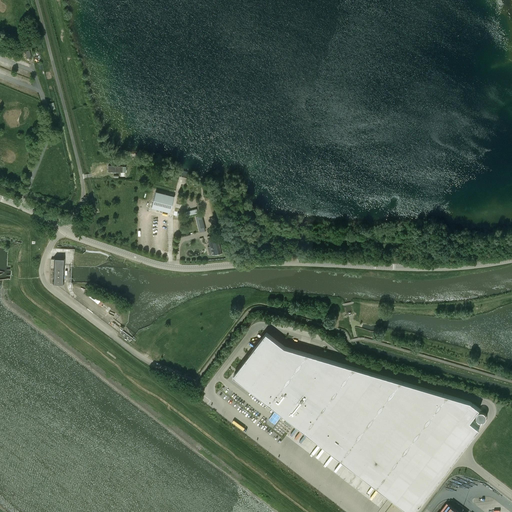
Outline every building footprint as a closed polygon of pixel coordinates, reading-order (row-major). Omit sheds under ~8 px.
[(156,191),(152,208),(170,212),(174,196),(156,191)] [(218,234),(208,237),(210,247),(212,246),(214,254),(222,252),(220,244),(218,234)] [(51,259),(50,282),(63,283),(63,259),(51,259)] [(252,351),(233,375),(410,511),(414,511),(417,508),(421,503),(421,504),(479,428),(482,425),(473,418),(480,409),(471,402),(285,346),(266,332),(252,351)] [(300,445),(304,440),(295,433),(292,438),(300,445)]
